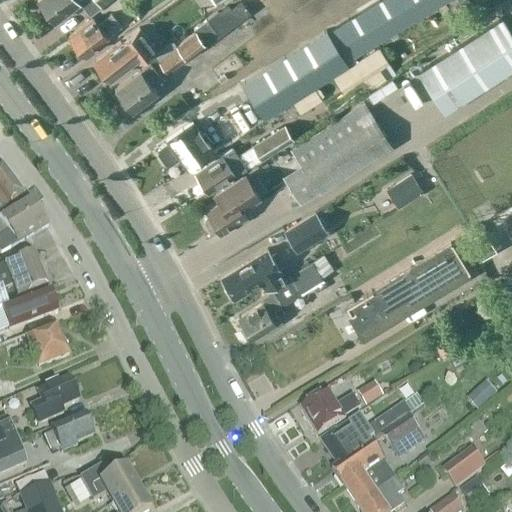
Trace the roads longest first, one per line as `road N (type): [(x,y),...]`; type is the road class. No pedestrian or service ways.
road 1 (residential): [(0,142),(60,219),(225,511)]
road 2 (residential): [(171,284),(103,170),(0,26)]
road 3 (residential): [(306,511),(250,431),(171,284)]
road 4 (tertiary): [(143,301),(0,84)]
road 5 (tertiary): [(264,511),(143,301)]
